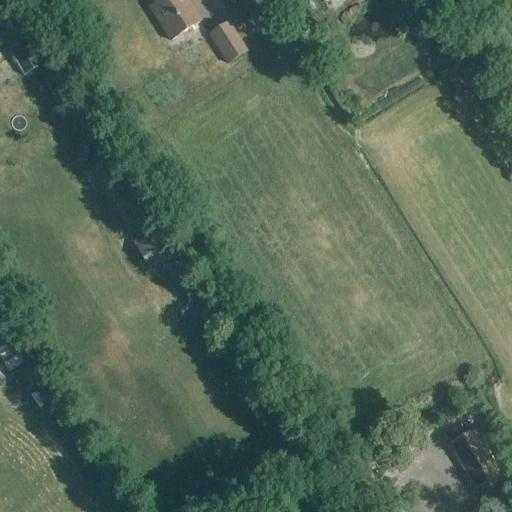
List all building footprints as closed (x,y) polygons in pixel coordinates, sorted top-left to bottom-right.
[(170,41),(201,21),(186,0),(149,0),(156,10),(152,13),(170,41)] [(227,64),(246,52),(228,23),(209,35),(227,64)] [(40,32),(27,42),(47,67),(60,56),(40,32)] [(26,43),(11,52),(25,76),(40,67),(26,43)] [(192,93),(191,77),(175,78),(176,94),(192,93)] [(154,229),(111,157),(99,164),(123,204),(124,203),(137,226),(132,229),(138,239),(154,229)] [(132,243),(150,273),(179,256),(162,226),(132,243)] [(500,475),(475,432),(449,447),(474,490),(500,475)]
